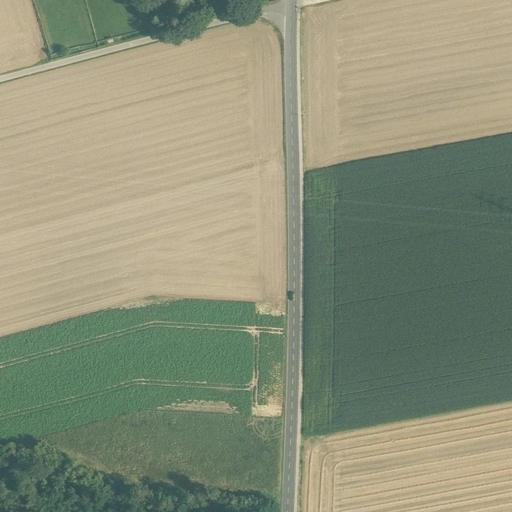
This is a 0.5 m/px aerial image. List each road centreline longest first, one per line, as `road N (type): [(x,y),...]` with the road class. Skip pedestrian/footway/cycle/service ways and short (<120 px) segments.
road 1 (residential): [(295,511),(291,0)]
road 2 (track): [(307,0),(0,79)]
